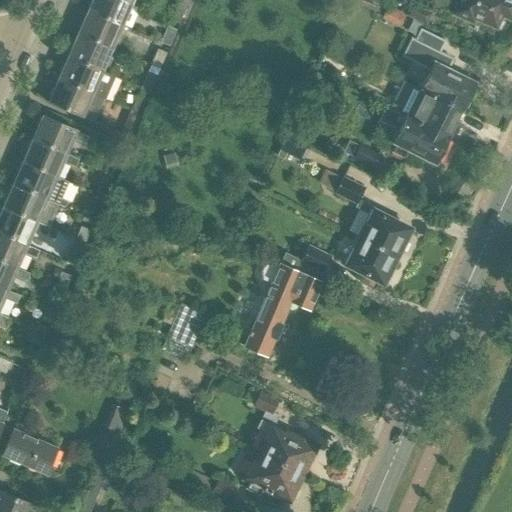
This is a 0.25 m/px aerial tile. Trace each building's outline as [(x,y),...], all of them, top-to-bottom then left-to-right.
[(124,0),(92,0),(88,12),(120,26),(131,3),(124,0)] [(188,1),(185,0),(178,0),(169,21),(178,24),(188,1)] [(451,13),(470,22),(473,17),(495,27),(500,15),(509,19),(511,12),(511,0),(454,0),(457,1),(451,13)] [(405,14),(424,24),(429,15),(409,5),(405,14)] [(88,12),(78,34),(111,48),(120,26),(88,12)] [(167,26),(160,43),(169,47),(176,30),(167,26)] [(426,69),(428,72),(420,90),(462,111),(476,83),(448,69),(453,59),(439,52),(444,42),(419,29),(414,39),(410,37),(400,56),(426,69)] [(78,34),(68,57),(101,71),(111,48),(78,34)] [(331,45),(325,57),(357,73),(363,60),(331,45)] [(157,50),(151,66),(159,69),(166,53),(157,50)] [(68,57),(59,80),(91,94),(103,100),(105,101),(115,77),(101,71),(68,57)] [(147,72),(140,88),(149,92),(157,76),(147,72)] [(59,80),(49,104),(80,118),(93,123),(103,100),(91,94),(59,80)] [(406,116),(449,137),(462,111),(420,90),(406,116)] [(138,95),(131,111),(140,115),(147,99),(138,95)] [(393,152),(405,158),(409,151),(436,164),(449,137),(406,116),(385,106),(378,122),(398,132),(392,145),(395,146),(393,152)] [(76,130),(43,116),(32,141),(65,155),(72,139),(85,146),(89,137),(75,131),(76,130)] [(128,118),(121,135),(130,139),(137,122),(128,118)] [(282,155),(302,165),(309,150),(289,140),(282,155)] [(348,140),(342,152),(372,167),(378,155),(348,140)] [(65,155),(32,141),(23,163),(55,177),(62,162),(75,168),(78,161),(65,155)] [(178,167),(174,153),(162,156),(166,171),(178,167)] [(13,185),(46,200),(59,206),(64,208),(67,202),(61,200),(69,183),(55,177),(23,163),(13,185)] [(328,172),(321,185),(357,203),(364,190),(328,172)] [(102,177),(95,194),(104,197),(111,181),(102,177)] [(46,200),(13,185),(3,209),(49,229),(59,206),(46,200)] [(49,229),(3,209),(0,214),(0,233),(26,245),(32,231),(45,237),(49,229)] [(362,223),(366,225),(360,237),(396,255),(397,252),(402,251),(406,243),(404,239),(409,229),(373,211),(372,213),(368,211),(362,223)] [(80,227),(75,240),(85,244),(90,231),(80,227)] [(26,245),(0,233),(0,260),(16,268),(22,253),(36,259),(39,251),(26,245)] [(346,265),(382,283),(396,255),(360,237),(346,265)] [(284,253),(279,264),(300,273),(322,282),(323,281),(318,279),(321,271),(321,270),(327,257),(308,248),(302,261),(284,253)] [(71,250),(64,265),(73,269),(80,254),(71,250)] [(29,274),(16,268),(0,260),(0,286),(7,290),(13,276),(26,282),(29,274)] [(300,273),(279,264),(270,260),(263,265),(260,272),(261,281),(270,285),(243,347),(267,357),(275,339),(276,339),(282,325),(281,324),(287,309),(292,311),(296,309),(298,305),(310,310),(322,282),(300,273)] [(62,272),(55,286),(64,290),(71,276),(62,272)] [(7,290),(0,286),(0,305),(3,299),(16,305),(20,296),(7,290)] [(180,304),(166,338),(192,349),(207,315),(180,304)] [(0,315),(0,328),(5,331),(9,320),(0,315)] [(45,335),(33,330),(28,341),(41,346),(45,335)] [(2,359),(0,363),(0,372),(5,374),(10,363),(2,359)] [(30,392),(40,370),(28,364),(18,386),(30,392)] [(249,388),(243,400),(265,411),(271,414),(272,412),(277,401),(259,392),(259,393),(249,388)] [(300,437),(275,424),(279,416),(272,412),(271,414),(265,411),(256,428),(267,433),(258,451),(301,473),(314,447),(299,439),(300,437)] [(55,448),(32,438),(34,433),(32,430),(18,424),(15,430),(12,429),(1,454),(44,473),(55,448)] [(108,471),(115,452),(106,449),(98,466),(108,471)] [(246,488),(258,495),(262,488),(287,501),(301,473),(258,451),(245,479),(249,481),(246,488)] [(98,466),(78,511),(90,511),(108,471),(98,466)] [(185,485),(205,494),(211,480),(191,471),(185,485)] [(210,493),(229,502),(235,489),(217,480),(210,493)] [(0,491),(0,511),(36,511),(38,508),(0,491)] [(226,511),(228,508),(210,500),(205,511),(207,511),(226,511)]
